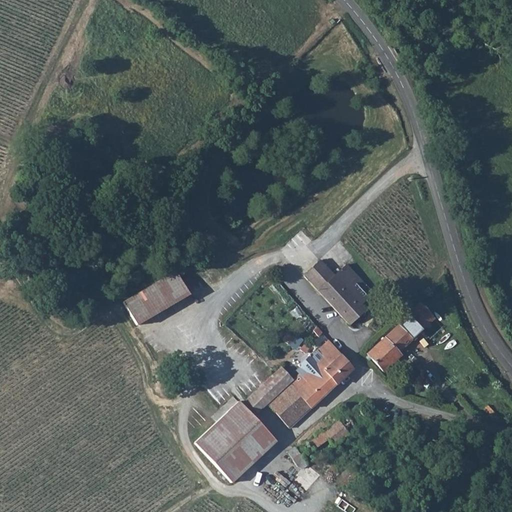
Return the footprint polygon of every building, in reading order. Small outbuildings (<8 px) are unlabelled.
[(330,274),(316,260),(301,276),(348,324),(363,308),(358,303),(330,274)] [(330,274),(358,303),(369,291),(342,263),(330,274)] [(174,272),(135,293),(148,317),(187,295),(174,272)] [(121,301),(134,324),(148,317),(135,293),(121,301)] [(429,319),(416,306),(405,316),(419,330),(429,319)] [(388,334),(401,347),(408,340),(396,326),(388,334)] [(287,333),(280,344),(286,349),(293,337),(287,333)] [(397,357),(394,354),(401,347),(388,334),(367,354),(383,370),(397,357)] [(291,384),(289,386),(296,393),(306,384),(319,397),(351,367),(326,340),(308,355),(312,360),(308,364),(313,369),(303,377),(301,376),(291,384)] [(309,348),(303,344),(299,350),(304,354),(309,348)] [(289,386),(291,384),(278,369),(255,391),(268,405),(289,386)] [(268,405),(287,427),(319,397),(306,384),(296,393),(289,386),(268,405)] [(255,391),(246,401),(258,414),(268,405),(255,391)] [(192,442),(229,481),(273,440),(253,419),(236,400),(192,442)] [(311,443),(322,456),(373,412),(365,401),(347,413),(342,407),(326,421),(332,428),(326,433),(324,431),(311,443)] [(311,443),(304,448),(315,462),(322,456),(311,443)] [(307,468),(315,462),(304,448),(295,455),(307,468)] [(299,473),(307,468),(295,455),(288,461),(292,466),(299,473)]
